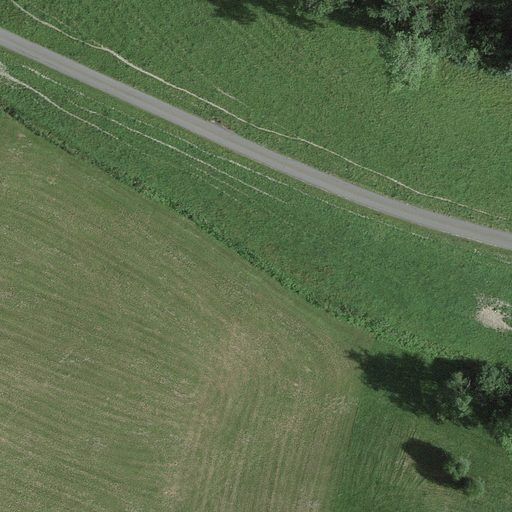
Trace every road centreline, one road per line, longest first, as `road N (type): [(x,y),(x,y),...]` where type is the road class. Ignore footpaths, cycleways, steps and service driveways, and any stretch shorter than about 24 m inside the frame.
road 1 (unclassified): [(0,39),(331,189),(511,245)]
road 2 (track): [(361,0),(444,49),(511,62)]
